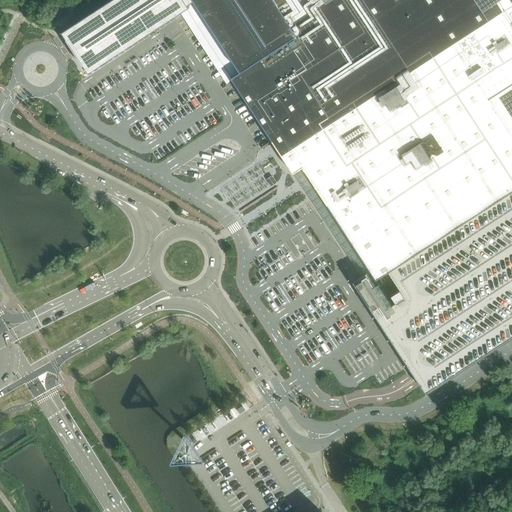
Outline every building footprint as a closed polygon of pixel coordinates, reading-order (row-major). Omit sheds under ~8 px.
[(68,25),(66,26),(67,28),(74,39),(90,62),(91,64),(92,63),(109,52),(111,51),(128,40),(129,39),(146,28),(148,27),(167,15),(168,14),(185,3),(187,2),(188,1),(187,0),(106,0),(107,0),(105,1),(86,13),(84,14),(68,25)] [(233,76),(241,71),(231,55),(229,55),(228,55),(227,55),(227,54),(226,53),(225,53),(224,52),(224,51),(223,50),(223,49),(223,48),(223,47),(223,46),(223,45),(223,44),(194,0),(189,0),(188,1),(187,2),(185,3),(233,76)] [(303,167),(308,174),(308,175),(307,176),(307,177),(308,178),(308,179),(308,180),(309,180),(309,181),(310,181),(311,181),(311,182),(312,182),(313,182),(324,198),(370,270),(362,275),(354,281),(409,366),(415,374),(419,380),(427,393),(511,337),(511,0),(194,0),(223,44),(223,45),(223,46),(223,47),(223,48),(223,49),(223,50),(224,51),(224,52),(225,53),(226,53),(227,54),(227,55),(228,55),(229,55),(231,55),(241,71),(233,76),(255,111),(279,149),(282,154),(294,173),(303,167)] [(308,174),(303,167),(294,173),(298,180),(362,275),(370,270),(324,198),(313,182),(312,182),(311,182),(311,181),(310,181),(309,181),(309,180),(308,180),(308,179),(308,178),(307,177),(307,176),(308,175),(308,174)] [(277,183),(272,176),(267,179),(272,186),(277,183)] [(247,399),(240,403),(244,409),(251,405),(247,399)]
